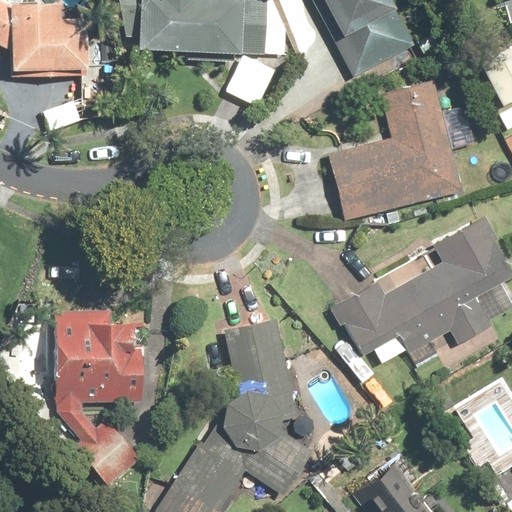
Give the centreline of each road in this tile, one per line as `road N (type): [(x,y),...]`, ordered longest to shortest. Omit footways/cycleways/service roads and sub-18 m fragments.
road 1 (residential): [(125,177),(188,148),(218,145),(239,163),(244,199),(233,229),(217,242),(179,246),(142,237),(129,222)]
road 2 (residential): [(0,165),(44,183),(125,177)]
